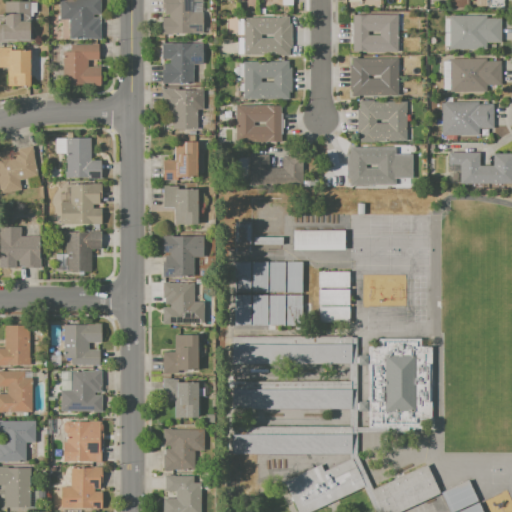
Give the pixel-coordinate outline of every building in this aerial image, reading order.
[(100,0),(101,15),(93,15),(93,17),(98,17),(98,23),(100,23),(100,39),(93,39),(93,38),(69,39),(69,19),(60,19),(59,0),(100,0)] [(162,34),(162,17),(169,17),(169,14),(164,14),(164,8),(162,8),(162,0),(202,0),(202,2),(193,2),(193,12),(202,12),(202,33),(172,33),(172,34),(162,34)] [(5,3),(31,2),(31,3),(37,3),(37,13),(33,13),(33,17),(30,17),(30,22),(30,34),(32,34),(32,42),(7,42),(7,43),(0,43),(0,25),(5,25),(5,3)] [(397,14),(397,51),(353,51),(352,15),(367,15),(367,14),(397,14)] [(450,49),(450,15),(486,15),(486,18),(501,18),(501,42),(486,42),(486,49),(450,49)] [(289,17),(289,24),(291,24),(291,49),(288,49),(288,56),(280,56),(280,55),(243,55),(243,18),(280,18),(280,17),(289,17)] [(162,83),(162,69),(164,69),(164,63),(170,63),(170,59),(162,59),(162,43),(201,43),(201,64),(193,64),(193,83),(162,83)] [(99,44),(99,59),(88,60),(88,67),(100,67),(100,85),(84,86),(84,85),(64,85),(63,51),(70,51),(70,45),(92,44),(99,44)] [(30,51),(30,86),(8,86),(8,67),(0,67),(0,48),(9,48),(9,50),(30,51)] [(398,58),(398,95),(358,95),(358,96),(352,96),(352,89),(350,89),(350,65),(352,65),(352,57),(357,57),(357,58),(398,58)] [(450,92),(450,59),(486,59),(486,61),(501,61),(501,85),(486,85),(486,92),(450,92)] [(289,60),(289,68),(291,68),(291,92),(288,92),(288,100),(280,100),(280,99),(243,99),(243,62),(280,61),(280,60),(289,60)] [(197,129),(172,129),(172,106),(161,106),(161,89),(174,89),(174,90),(197,90),(197,97),(196,97),(196,113),(197,113),(197,129)] [(407,101),(407,141),(374,141),(374,142),(360,142),(360,133),(358,133),(358,109),(360,109),(360,100),(374,100),(374,101),(407,101)] [(442,135),(442,102),(479,101),(479,104),(493,104),(494,127),(479,128),(479,135),(442,135)] [(280,106),(280,114),(281,114),(282,134),(280,134),(280,142),(236,143),(235,105),(266,105),(266,106),(280,106)] [(101,161),(101,179),(88,179),(88,178),(65,177),(66,153),(55,153),(56,138),(91,138),(90,160),(101,161)] [(163,180),(163,161),(175,161),(175,142),(198,142),(198,177),(178,177),(178,180),(163,180)] [(32,146),(38,176),(20,180),(22,189),(2,193),(0,183),(0,151),(10,150),(10,152),(18,151),(18,148),(32,146)] [(395,185),(361,185),(361,186),(349,186),(349,178),(348,178),(348,154),(349,154),(349,147),(355,147),(395,147),(395,155),(396,155),(396,178),(395,178),(395,185)] [(511,184),(460,184),(460,166),(448,166),(448,153),(479,153),(479,166),(493,166),(493,154),(511,154),(511,184)] [(302,186),(250,186),(250,155),(268,155),(268,168),(282,168),(282,156),(302,156),(302,186)] [(101,224),(60,224),(60,203),(69,203),(69,184),(101,184),(101,198),(99,198),(99,204),(93,204),(93,209),(101,209),(101,224)] [(163,207),(163,185),(169,185),(169,186),(176,186),(176,189),(197,189),(197,224),(174,224),(174,207),(163,207)] [(250,222),(250,252),(234,252),(235,222),(250,222)] [(16,268),(0,268),(0,226),(20,226),(20,236),(39,236),(40,268),(25,268),(25,265),(19,265),(19,260),(16,260),(16,268)] [(101,249),(91,249),(91,271),(67,272),(67,240),(65,240),(65,232),(88,232),(88,231),(101,231),(101,249)] [(344,231),(344,250),(293,250),(293,231),(344,231)] [(163,278),(163,261),(165,261),(165,256),(170,255),(170,252),(163,252),(162,236),(172,236),(203,236),(203,257),(193,257),(193,276),(173,277),(173,278),(163,278)] [(253,237),(283,237),(282,243),(280,245),(253,245),(253,237)] [(250,292),(234,292),(235,261),(250,261),(250,292)] [(267,292),(251,292),(252,261),(267,261),(267,292)] [(284,292),(269,292),(269,261),(284,261),(284,292)] [(301,293),(286,293),(286,262),(302,262),(301,293)] [(349,288),(318,288),(318,272),(349,272),(349,288)] [(162,324),(162,307),(170,307),(170,304),(165,304),(165,298),(163,298),(162,282),(169,282),(169,283),(193,283),(193,302),(203,302),(203,324),(162,324)] [(348,306),(318,306),(318,290),(348,290),(348,306)] [(250,326),(234,326),(234,295),(250,295),(250,326)] [(267,326),(252,326),(252,295),(267,295),(267,326)] [(284,326),(269,326),(269,295),(284,295),(284,326)] [(301,326),(286,326),(286,295),(301,295),(301,326)] [(349,323),(318,323),(318,307),(349,307),(349,323)] [(99,349),(100,365),(93,365),(93,364),(64,365),(64,325),(95,324),(95,323),(101,323),(101,342),(89,342),(89,349),(99,349)] [(29,325),(29,357),(30,357),(30,365),(0,365),(0,349),(5,349),(5,325),(29,325)] [(162,374),(162,352),(174,352),(174,335),(196,335),(197,371),(177,371),(177,373),(172,373),(172,374),(162,374)] [(357,455),(373,490),(426,464),(440,494),(401,511),(374,511),(363,487),(310,511),(297,511),(284,482),(320,465),(324,472),(350,459),(349,457),(349,454),(232,454),(232,426),(349,426),(349,409),(232,410),(232,372),(240,372),(240,382),(349,381),(349,364),(231,365),(231,337),(351,336),(351,338),(357,338),(358,428),(368,428),(367,347),(378,347),(378,339),(420,339),(420,347),(431,347),(431,423),(426,423),(426,430),(412,430),(412,428),(408,428),(408,433),(391,433),(391,428),(386,428),(386,433),(357,433),(357,455)] [(32,378),(32,411),(0,411),(0,394),(7,394),(7,386),(0,386),(0,370),(3,370),(3,371),(24,371),(24,378),(32,378)] [(101,395),(102,411),(61,411),(61,390),(71,390),(71,371),(101,370),(101,386),(99,386),(99,392),(94,392),(94,395),(101,395)] [(163,379),(173,379),(173,380),(176,380),(176,382),(197,382),(197,418),(175,418),(175,401),(163,401),(163,379)] [(0,420),(3,420),(3,421),(35,421),(35,442),(25,442),(25,461),(0,461),(0,420)] [(68,421),(69,421),(69,422),(89,422),(89,421),(101,421),(101,424),(102,425),(103,431),(102,432),(102,433),(103,433),(103,441),(102,441),(102,446),(100,446),(101,463),(96,463),(96,462),(88,462),(88,461),(70,461),(70,458),(64,458),(63,442),(66,442),(66,439),(68,439),(68,433),(65,433),(64,432),(64,431),(63,430),(63,427),(63,426),(64,424),(65,422),(67,422),(68,421)] [(204,429),(204,450),(194,451),(194,470),(170,470),(170,471),(163,471),(163,455),(165,455),(165,449),(170,449),(170,446),(163,446),(163,429),(171,429),(204,429)] [(0,485),(0,466),(8,466),(8,468),(30,468),(31,476),(29,476),(29,507),(5,507),(5,485),(0,485)] [(102,470),(102,483),(100,483),(100,490),(94,490),(94,492),(102,492),(102,509),(92,509),(92,508),(61,508),(61,486),(71,486),(71,467),(92,467),(102,467),(102,470)] [(165,491),(165,475),(174,475),(174,476),(193,476),(193,483),(201,483),(201,511),(163,511),(163,499),(176,498),(176,491),(165,491)] [(447,511),(448,511),(475,502),(468,481),(440,490),(447,511)] [(481,511),(477,503),(455,511),(481,511)]
